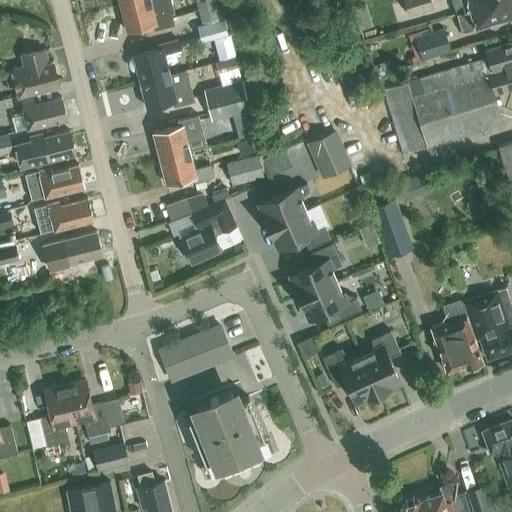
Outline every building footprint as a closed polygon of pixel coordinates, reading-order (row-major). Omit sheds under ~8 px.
[(174,24),(171,13),(170,11),(173,10),(171,0),(145,0),(120,6),(126,31),(152,25),(153,29),(174,24)] [(195,0),(202,21),(225,15),(220,0),(195,0)] [(433,8),(430,0),(404,0),(408,14),(433,8)] [(452,0),(456,13),(498,0),(452,0)] [(511,0),(498,0),(456,13),(461,32),(494,22),(495,23),(504,21),(503,19),(511,16),(511,0)] [(223,18),(197,25),(201,42),(227,34),(223,18)] [(451,50),(444,26),(415,35),(422,58),(451,50)] [(170,76),(167,63),(178,61),(176,53),(180,52),(178,41),(159,45),(159,49),(133,56),(133,57),(129,60),(128,66),(131,70),(137,72),(139,83),(170,76)] [(489,57),(407,82),(384,89),(403,151),(503,121),(495,93),(511,87),(511,41),(486,49),(489,57)] [(14,67),(20,92),(57,83),(52,63),(50,64),(46,47),(23,53),(25,65),(14,67)] [(235,56),(215,62),(218,73),(238,67),(235,56)] [(376,76),(389,71),(386,62),(373,66),(376,76)] [(281,71),(259,63),(254,76),(276,84),(281,71)] [(174,106),(193,102),(185,72),(170,76),(139,83),(145,108),(173,101),(174,106)] [(211,120),(251,110),(243,79),(203,88),(211,120)] [(27,127),(68,119),(62,95),(35,102),(34,98),(21,101),(27,127)] [(159,159),(189,152),(205,148),(197,117),(178,122),(179,125),(152,132),(159,159)] [(313,139),(330,175),(359,161),(342,125),(313,139)] [(21,165),(36,161),(76,151),(70,129),(43,136),(42,131),(29,134),(31,139),(15,143),(21,165)] [(0,152),(13,149),(9,132),(0,133),(0,152)] [(511,140),(497,145),(511,192),(511,140)] [(271,154),(278,171),(300,162),(292,145),(271,154)] [(189,152),(159,159),(165,185),(192,179),(193,183),(212,178),(209,166),(194,170),(189,152)] [(232,184),(264,175),(258,154),(226,162),(232,184)] [(45,195),(84,185),(79,162),(52,168),(51,165),(38,169),(39,172),(45,195)] [(403,202),(432,191),(424,171),(395,181),(403,202)] [(25,172),(1,175),(3,193),(28,189),(25,172)] [(259,207),(267,226),(307,209),(302,197),(310,190),(307,182),(260,203),(261,206),(259,207)] [(54,228),(93,219),(88,196),(61,203),(60,199),(47,202),(48,206),(49,206),(54,228)] [(193,212),(199,226),(189,230),(190,232),(179,237),(191,262),(222,249),(215,234),(238,224),(226,197),(193,212)] [(403,217),(395,197),(371,205),(385,244),(404,237),(398,219),(403,217)] [(315,229),(307,209),(267,226),(275,244),(278,243),(279,246),(303,236),(308,247),(331,238),(325,225),(315,229)] [(0,231),(0,243),(22,238),(16,214),(0,218),(0,222),(2,230),(0,231)] [(376,232),(372,222),(359,227),(363,237),(376,232)] [(49,266),(102,253),(96,230),(61,238),(61,239),(43,244),(49,266)] [(290,278),(298,297),(337,280),(332,269),(342,264),(333,242),(310,252),(315,263),(291,274),(292,277),(290,278)] [(0,246),(0,263),(19,259),(15,243),(0,246)] [(346,300),(337,280),(298,297),(306,315),(308,315),(310,318),(334,307),(339,319),(361,309),(356,296),(346,300)] [(511,304),(510,305),(504,286),(463,299),(476,338),(480,337),(486,358),(511,349),(511,304)] [(466,366),(469,365),(479,361),(482,360),(465,313),(430,326),(434,335),(432,338),(435,346),(438,347),(447,370),(465,364),(466,366)] [(173,380),(236,354),(221,320),(159,347),(173,380)] [(373,349),(363,354),(379,392),(398,384),(397,382),(400,380),(389,356),(400,351),(390,330),(372,338),(373,349)] [(361,401),(379,392),(363,354),(350,360),(341,348),(323,356),(334,381),(345,376),(357,400),(360,399),(361,401)] [(410,353),(415,364),(423,361),(418,350),(410,353)] [(65,383),(75,421),(84,419),(88,435),(90,440),(108,436),(107,430),(110,429),(103,400),(92,403),(86,378),(65,383)] [(75,421),(65,383),(45,388),(51,413),(40,416),(46,445),(69,439),(65,423),(75,421)] [(256,442),(265,438),(248,395),(235,400),(231,390),(198,403),(202,414),(188,419),(206,462),(214,458),(220,472),(262,455),(256,442)] [(511,417),(482,429),(491,453),(495,451),(509,488),(511,487),(511,486),(511,417)] [(0,456),(18,452),(11,423),(0,425),(0,456)] [(93,449),(98,469),(129,461),(124,441),(93,449)] [(70,463),(72,474),(86,471),(83,460),(70,463)] [(148,511),(172,511),(163,478),(155,481),(152,470),(138,474),(141,485),(137,486),(142,507),(147,506),(148,511)] [(471,511),(464,490),(456,492),(458,478),(457,478),(439,484),(441,491),(401,504),(403,511),(471,511)] [(115,511),(109,480),(65,488),(69,511),(115,511)] [(495,511),(486,483),(465,490),(471,511),(495,511)]
